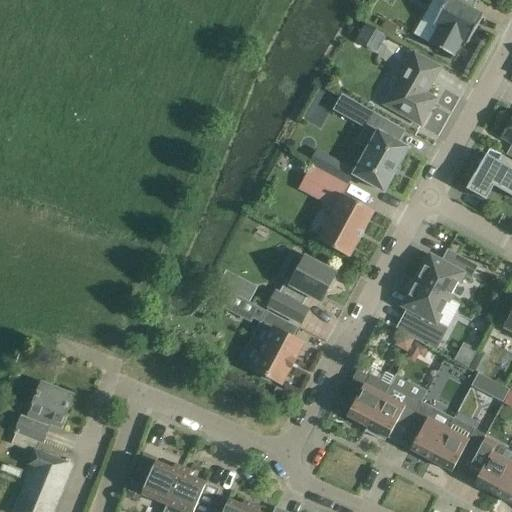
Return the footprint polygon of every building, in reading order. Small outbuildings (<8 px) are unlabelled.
[(483,17),(472,11),(477,0),(433,0),(414,35),(430,44),(453,57),(462,41),(468,44),(483,17)] [(393,36),(398,27),(386,20),(381,29),(393,36)] [(377,53),(387,37),(366,24),(356,41),(377,53)] [(440,68),(414,54),(401,76),(393,79),(389,85),(392,93),(384,106),(421,127),(436,100),(426,94),(440,68)] [(374,114),(357,144),(368,151),(354,176),(384,193),(409,149),(398,143),(405,131),(374,114)] [(511,121),(502,139),(511,144),(511,121)] [(354,176),(355,173),(317,152),(311,164),(349,185),(354,176)] [(466,190),(486,201),(494,187),(511,197),(511,162),(501,156),(498,162),(486,156),(475,176),(466,190)] [(373,212),(343,196),(349,185),(312,165),(303,183),(334,199),(332,204),(337,207),(319,242),(349,258),(373,212)] [(415,281),(449,300),(463,275),(472,280),(479,266),(448,250),(441,263),(431,258),(426,268),(422,266),(415,281)] [(336,274),(305,258),(291,286),(285,283),(279,294),(276,293),(268,308),(301,325),(309,310),(303,307),(308,297),(321,303),(336,274)] [(249,301),(257,286),(240,277),(232,292),(249,301)] [(449,300),(415,281),(407,295),(410,297),(404,307),(415,313),(408,325),(438,341),(446,327),(437,323),(449,300)] [(232,294),(224,309),(251,323),(253,319),(259,308),(232,294)] [(267,312),(261,324),(241,361),(253,368),(252,370),(282,386),(291,370),(296,361),(295,361),(304,345),(293,340),(299,329),(267,312)] [(476,357),(470,368),(482,374),(488,364),(476,357)] [(347,416),(368,428),(391,385),(370,375),(369,377),(357,371),(345,394),(356,400),(347,416)] [(380,439),(382,435),(389,438),(398,422),(409,428),(422,402),(428,391),(396,375),(391,385),(368,428),(366,432),(380,439)] [(24,478),(27,479),(13,511),(55,511),(74,465),(36,450),(39,442),(43,444),(51,425),(61,429),(74,397),(42,384),(27,420),(22,418),(16,433),(18,434),(14,445),(34,453),(24,478)] [(500,385),(492,399),(502,405),(510,390),(500,385)] [(271,397),(287,406),(293,395),(276,387),(271,397)] [(411,450),(432,461),(454,419),(422,402),(409,428),(420,434),(411,450)] [(461,456),(472,462),(485,438),(486,435),(454,419),(432,461),(452,472),(461,456)] [(495,495),(511,463),(511,452),(485,438),(472,462),(483,468),(475,484),(495,495)] [(143,496),(168,506),(184,469),(176,465),(174,470),(144,457),(126,497),(140,503),(143,496)] [(511,463),(495,495),(511,503),(511,463)] [(211,511),(218,496),(221,490),(190,477),(192,472),(184,469),(168,506),(165,511),(211,511)] [(250,511),(254,505),(245,501),(243,506),(218,496),(211,511),(250,511)]
